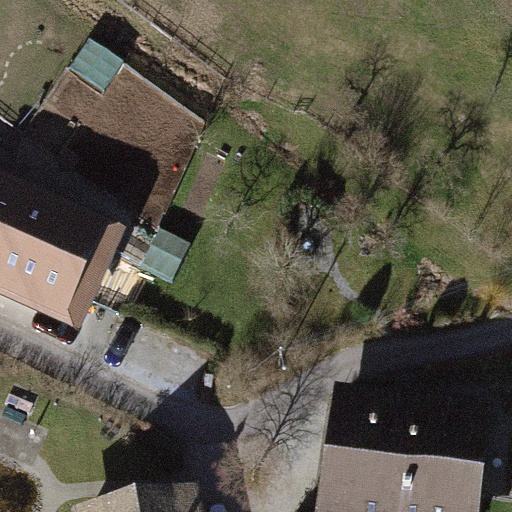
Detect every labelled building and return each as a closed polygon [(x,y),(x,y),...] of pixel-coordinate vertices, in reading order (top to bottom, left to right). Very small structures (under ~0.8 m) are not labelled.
[(17,164),(0,156),(0,201),(0,202),(17,164)] [(0,279),(69,310),(98,245),(0,202),(0,201),(0,279)] [(343,406),(335,467),(476,486),(484,425),(383,411),(385,394),(355,390),(353,407),(343,406)] [(472,511),(476,486),(335,467),(329,511),(472,511)] [(190,511),(189,503),(135,511),(190,511)]
